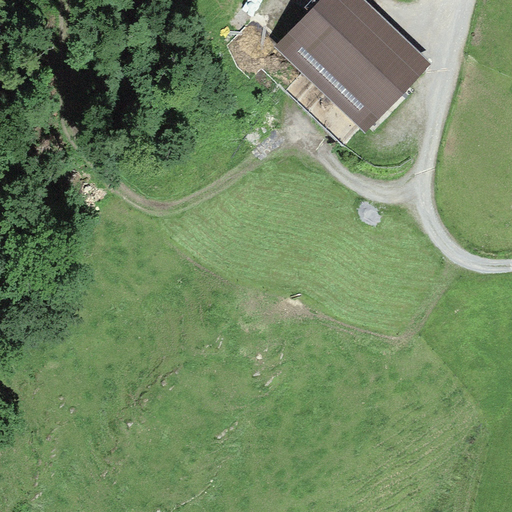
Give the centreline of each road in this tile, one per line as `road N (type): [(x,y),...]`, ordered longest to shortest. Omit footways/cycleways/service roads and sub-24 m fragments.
road 1 (track): [(459,0),(427,174),(430,211),(453,251),(511,266)]
road 2 (track): [(427,174),(397,190),(350,180),(278,123)]
